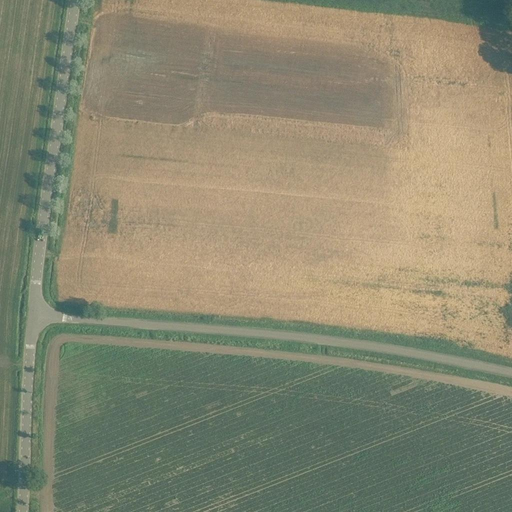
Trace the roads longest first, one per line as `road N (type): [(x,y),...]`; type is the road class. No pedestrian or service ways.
road 1 (unclassified): [(511,372),(306,336),(33,314)]
road 2 (unclassified): [(33,314),(77,0)]
road 3 (unclassified): [(23,511),(33,314)]
